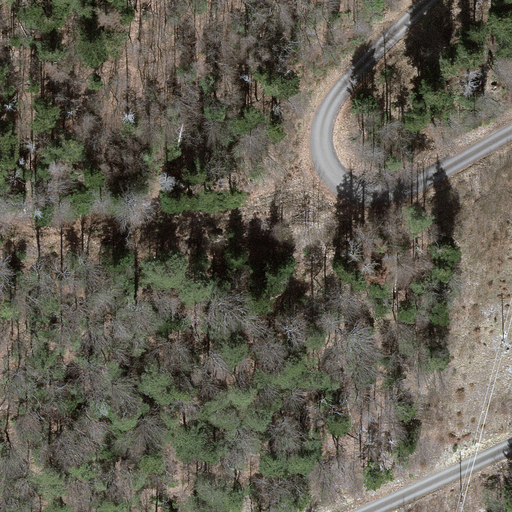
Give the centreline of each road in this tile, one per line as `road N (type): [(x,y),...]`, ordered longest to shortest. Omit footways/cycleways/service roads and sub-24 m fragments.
road 1 (unclassified): [(511,132),(395,192),(361,193),(329,171),(321,140),(334,100),(426,0)]
road 2 (track): [(0,223),(186,220),(305,186),(329,171)]
road 3 (unclassified): [(375,511),(511,448)]
